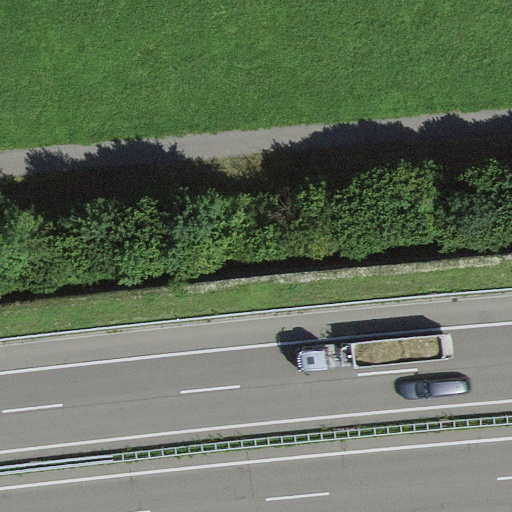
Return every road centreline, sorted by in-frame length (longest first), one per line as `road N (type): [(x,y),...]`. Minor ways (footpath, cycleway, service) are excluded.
road 1 (motorway): [(511,362),(0,413)]
road 2 (track): [(0,171),(511,124)]
road 3 (motorway): [(183,511),(511,481)]
